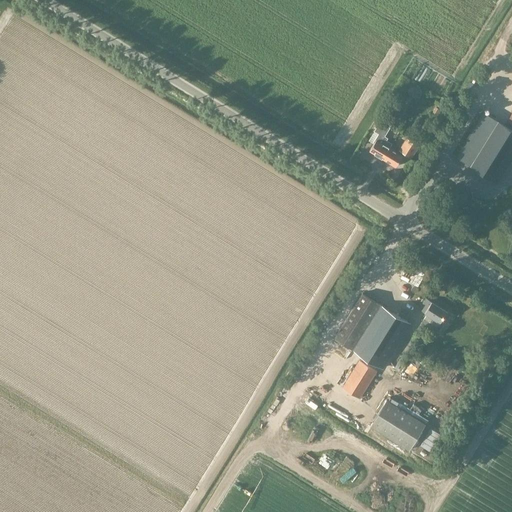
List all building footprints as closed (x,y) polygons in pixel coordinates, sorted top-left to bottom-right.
[(466,163),(494,118),(483,111),(455,157),(466,163)] [(511,129),(494,118),(466,163),(497,182),(511,157),(511,129)] [(389,128),(384,125),(379,122),(374,131),(379,134),(369,150),(382,159),(389,148),(389,147),(391,143),(386,140),(387,138),(384,136),(389,128)] [(411,157),(418,146),(406,138),(400,147),(405,150),(403,153),(411,157)] [(389,148),(382,159),(395,166),(402,155),(389,148)] [(406,287),(403,292),(411,296),(413,292),(406,287)] [(416,289),(410,299),(416,303),(422,293),(416,289)] [(410,323),(379,304),(361,293),(333,338),(365,357),(362,361),(359,360),(342,387),(359,398),(376,370),(374,369),(376,364),(382,368),(410,323)] [(439,322),(446,311),(431,301),(425,298),(420,306),(426,309),(424,312),(439,322)] [(275,408),(281,402),(276,397),(270,404),(275,408)] [(386,400),(369,426),(408,451),(424,425),(386,400)] [(427,460),(429,455),(415,449),(413,454),(427,460)] [(326,465),(331,456),(320,450),(315,460),(326,465)]
